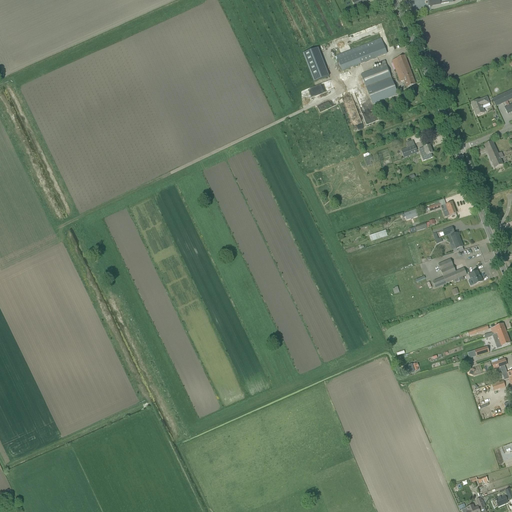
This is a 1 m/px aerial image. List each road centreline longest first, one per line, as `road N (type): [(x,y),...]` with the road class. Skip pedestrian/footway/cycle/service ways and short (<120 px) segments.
road 1 (track): [(353,71),(346,89),(66,224)]
road 2 (secondary): [(457,152),(394,0)]
road 3 (secondary): [(511,294),(457,152)]
